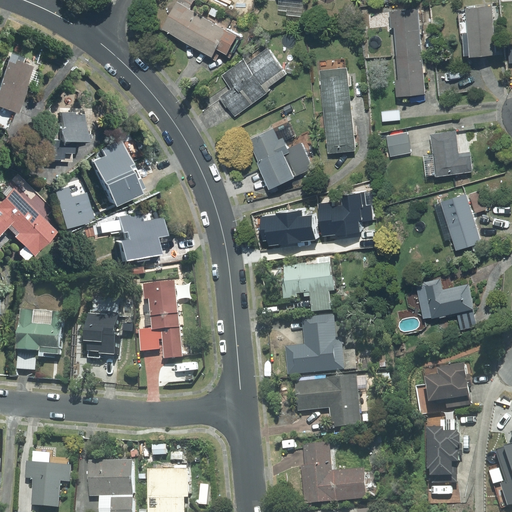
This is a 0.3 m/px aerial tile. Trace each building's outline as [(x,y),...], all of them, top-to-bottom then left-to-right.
[(196,0),(179,0),(164,29),(216,56),(220,48),(230,53),(241,34),(192,8),(196,0)] [(495,5),(469,7),(473,56),(499,54),(495,5)] [(428,92),(420,8),(391,11),(393,28),(397,27),(402,79),(398,79),(400,95),(428,92)] [(222,96),(237,116),(272,90),(270,87),(289,74),(269,47),(253,59),(250,55),(222,75),(232,89),(222,96)] [(0,107),(13,113),(31,66),(7,57),(0,74),(0,107)] [(349,66),(321,70),(331,153),(359,150),(349,66)] [(402,109),(384,108),(384,120),(402,120),(402,109)] [(80,140),(82,114),(59,113),(58,127),(48,126),(46,158),(58,159),(59,152),(68,152),(69,140),(80,140)] [(250,139),(272,188),(298,177),(298,175),(315,168),(303,142),(290,148),(285,137),(280,139),(275,128),(250,139)] [(458,130),(432,133),(435,157),(428,158),(431,176),(438,175),(438,176),(475,171),(473,151),(461,152),(458,130)] [(408,131),(388,133),(390,157),(411,155),(408,131)] [(109,205),(137,193),(136,191),(143,188),(131,161),(128,162),(119,141),(98,150),(100,155),(89,160),(90,163),(79,168),(97,208),(108,203),(109,205)] [(54,231),(11,187),(0,198),(0,231),(5,227),(12,235),(11,236),(29,255),(54,231)] [(468,193),(443,201),(458,250),(484,242),(468,193)] [(118,259),(155,253),(152,236),(163,235),(160,216),(140,220),(139,213),(127,215),(126,214),(106,218),(108,231),(117,230),(117,232),(121,231),(122,238),(114,239),(118,259)] [(334,251),(330,213),(272,220),(276,258),(334,251)] [(308,264),(285,266),(287,284),(284,284),(285,300),(301,298),(301,295),(312,294),(313,313),(333,312),(332,293),(337,292),(336,278),(334,278),(333,264),(308,266),(308,264)] [(435,318),(476,308),(471,283),(445,289),(443,278),(427,281),(427,283),(419,285),(426,318),(435,316),(435,318)] [(185,358),(176,282),(144,285),(146,300),(150,300),(153,329),(140,330),(143,353),(165,350),(166,360),(185,358)] [(35,311),(22,310),(17,370),(37,371),(38,353),(42,353),(42,357),(55,358),(55,356),(62,356),(65,313),(54,312),(53,326),(34,324),(35,311)] [(120,317),(91,314),(88,344),(91,344),(90,357),(102,358),(103,354),(118,355),(119,337),(118,337),(120,317)] [(287,347),(290,376),(343,371),(343,363),(338,363),(333,316),(303,318),(306,345),(287,347)] [(429,379),(433,404),(448,402),(449,410),(474,406),(468,366),(441,370),(443,376),(429,379)] [(363,425),(358,375),(328,378),(328,379),(297,382),(299,411),(331,408),(332,427),(363,425)] [(447,429),(430,429),(431,471),(434,471),(434,483),(460,482),(459,464),(462,463),(462,449),(464,446),(463,437),(461,434),(461,433),(447,433),(447,429)] [(306,503),(369,498),(366,467),(334,470),(331,442),(304,444),(306,465),(303,466),(306,503)] [(169,444),(152,444),(152,455),(169,456),(169,444)] [(135,511),(134,459),(90,460),(91,496),(101,496),(101,511),(135,511)] [(33,505),(61,507),(63,481),(72,482),(73,465),(28,461),(26,478),(35,478),(33,505)] [(190,468),(149,468),(149,511),(186,511),(186,497),(190,497),(190,468)]
